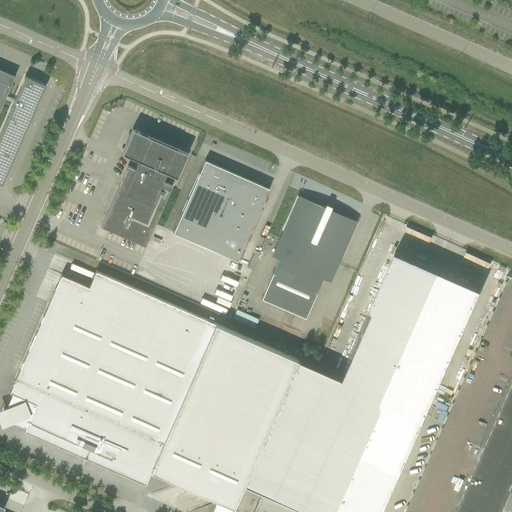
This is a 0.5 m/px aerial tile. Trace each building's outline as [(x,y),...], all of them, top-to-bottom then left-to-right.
[(13,102),(0,132),(0,184),(2,185),(46,85),(25,76),(14,99),(6,95),(15,75),(0,68),(0,108),(4,99),(13,102)] [(101,226),(145,246),(172,185),(162,181),(166,172),(176,176),(186,152),(132,128),(121,153),(138,160),(134,169),(127,166),(101,226)] [(205,160),(173,232),(237,261),(269,188),(205,160)] [(331,208),(325,205),(324,207),(299,196),(279,241),(285,243),(279,259),(273,273),(261,299),(306,318),(317,293),(323,278),(330,263),(336,266),(355,221),(330,210),(331,208)] [(233,507),(230,511),(382,511),(401,470),(429,406),(481,289),(438,270),(396,251),(340,378),(298,359),(233,507)] [(8,406),(3,408),(8,421),(13,419),(14,422),(25,427),(24,430),(145,483),(151,470),(233,507),(298,359),(95,270),(88,286),(61,274),(9,391),(12,393),(7,404),(8,406)] [(511,511),(511,384),(455,511),(511,511)]
